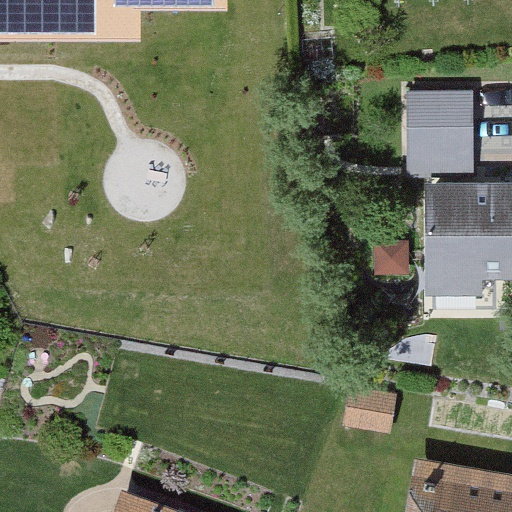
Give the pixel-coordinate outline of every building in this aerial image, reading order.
[(0,0),(0,41),(142,43),(142,11),(228,12),(228,0),(0,0)] [(406,100),(408,181),(475,180),(474,98),(406,100)] [(511,190),(427,190),(427,302),(485,303),(486,281),(511,281),(511,190)] [(351,398),(343,440),(393,450),(401,407),(351,398)] [(511,511),(511,486),(422,470),(415,511),(511,511)] [(155,511),(129,502),(125,511),(155,511)]
